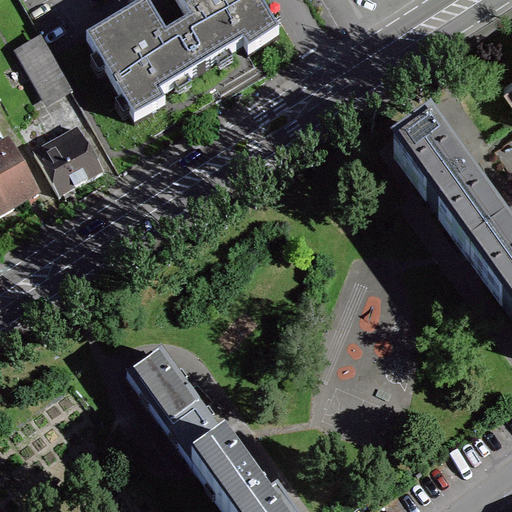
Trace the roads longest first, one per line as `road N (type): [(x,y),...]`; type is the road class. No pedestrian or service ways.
road 1 (secondary): [(0,301),(343,78)]
road 2 (secondary): [(343,78),(464,0)]
